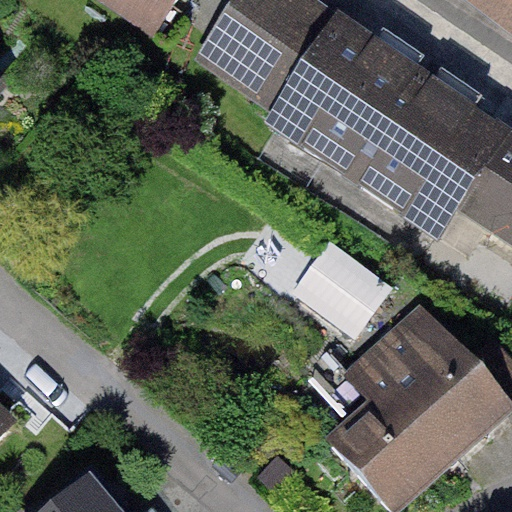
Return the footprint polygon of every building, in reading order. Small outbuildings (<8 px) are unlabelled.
[(183,0),(91,0),(153,43),(183,0)] [(415,81),(292,0),(231,0),(186,67),(352,177),(415,81)] [(511,0),(421,0),(511,65),(511,0)] [(511,144),(415,81),(352,177),(511,282),(511,144)] [(363,323),(387,294),(334,250),(309,280),(363,323)] [(388,511),(507,416),(441,336),(314,439),(373,511),(388,511)] [(0,436),(15,420),(0,405),(0,436)] [(124,511),(95,477),(53,511),(124,511)]
